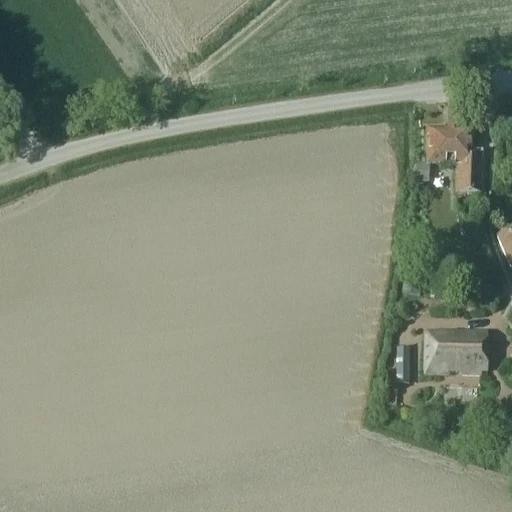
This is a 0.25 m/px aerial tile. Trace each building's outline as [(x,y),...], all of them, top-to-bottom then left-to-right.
[(472,159),(472,130),(426,131),(427,167),(455,167),(455,195),(480,196),(480,191),(481,158),(472,159)] [(511,231),(497,238),(510,269),(511,269),(511,270),(511,231)] [(402,294),(420,296),(423,271),(404,269),(402,294)] [(484,299),(493,298),(492,288),(482,289),(484,299)] [(481,375),(487,375),(487,334),(425,335),(424,377),(481,378),(481,375)] [(409,388),(409,352),(397,351),(396,388),(409,388)]
